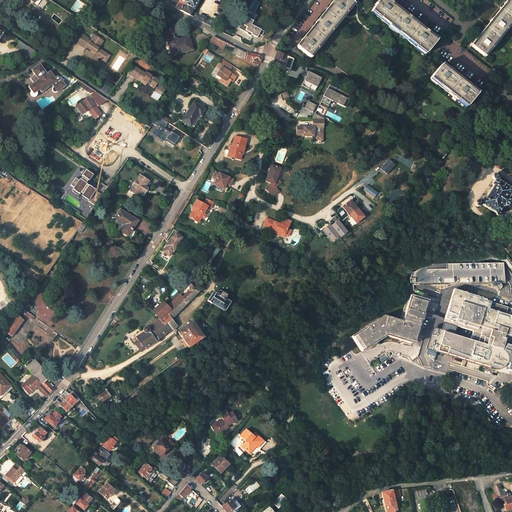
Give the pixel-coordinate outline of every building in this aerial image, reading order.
[(179,0),(175,7),(190,15),(193,9),(197,0),(179,0)] [(303,43),(298,48),(307,55),(350,1),(348,0),(336,0),(334,3),(333,2),(330,5),(332,6),(320,21),(318,20),(316,23),(317,24),(306,39),(304,38),(301,42),(303,43)] [(381,0),(379,0),(371,11),(424,54),(434,42),(426,35),(427,34),(424,31),(422,33),(408,21),(409,20),(405,17),(404,18),(390,7),(391,5),(387,3),(387,4),(381,0)] [(476,41),(472,47),(484,57),(511,21),(511,0),(508,0),(508,1),(506,0),(505,2),(504,4),(505,5),(493,20),(492,18),(489,22),(490,23),(479,38),(477,37),(475,40),(476,41)] [(247,12),(239,28),(248,32),(247,33),(251,35),(252,34),(257,37),(259,34),(261,36),(264,31),(251,25),(256,16),(247,12)] [(213,27),(215,23),(207,18),(205,23),(213,27)] [(99,49),(104,42),(103,41),(100,39),(94,36),(92,40),(88,45),(92,47),(90,50),(88,49),(85,53),(93,58),(95,56),(99,58),(102,61),(107,54),(99,49)] [(211,42),(225,49),(228,44),(215,37),(211,42)] [(78,43),(84,47),(85,46),(88,49),(90,50),(92,47),(88,45),(92,40),(89,38),(87,42),(81,38),(78,43)] [(172,56),(193,50),(189,38),(177,41),(177,40),(168,42),(172,56)] [(17,47),(24,52),(23,53),(32,59),(37,52),(21,41),(17,47)] [(259,64),(259,63),(261,64),(262,57),(249,54),(248,55),(237,48),(234,53),(247,60),(252,61),(251,64),(258,65),(259,64)] [(289,58),(277,53),(275,59),(274,63),(284,68),(289,58)] [(236,77),(228,73),(232,66),(223,61),(221,66),(219,65),(216,69),(220,71),(216,77),(222,80),(225,83),(224,85),(227,87),(231,82),(233,83),(236,77)] [(56,79),(50,71),(46,73),(39,64),(31,70),(35,76),(36,77),(35,83),(34,84),(29,87),(34,95),(39,91),(47,85),(48,82),(50,83),(52,85),(54,88),(53,89),(53,91),(53,92),(55,93),(56,93),(57,93),(66,87),(60,79),(59,80),(59,79),(59,78),(58,78),(56,78),(56,79)] [(440,66),(431,78),(467,107),(476,95),(467,87),(468,86),(465,83),(464,85),(449,73),(451,72),(448,69),(446,71),(440,66)] [(135,80),(141,71),(136,68),(130,77),(134,79),(135,80)] [(160,81),(146,72),(145,74),(141,71),(135,80),(141,84),(146,87),(147,84),(154,89),(160,81)] [(318,89),(323,80),(305,71),(302,77),(307,79),(303,87),(310,91),(313,86),(318,89)] [(178,76),(175,82),(180,85),(184,80),(178,76)] [(47,85),(39,91),(41,93),(52,85),(50,83),(48,82),(47,85)] [(80,87),(91,95),(94,91),(83,83),(80,87)] [(351,97),(331,86),(322,103),(329,107),(332,102),(344,108),(346,104),(348,104),(351,97)] [(92,96),(100,107),(102,105),(109,101),(97,93),(92,96)] [(290,100),(288,93),(281,96),(283,102),(290,100)] [(80,118),(90,111),(94,117),(96,120),(102,115),(90,98),(78,107),(79,108),(74,111),(80,118)] [(313,112),(316,105),(308,101),(305,108),(313,112)] [(195,104),(182,122),(191,128),(199,116),(201,117),(205,111),(195,104)] [(108,119),(115,123),(121,116),(114,111),(108,119)] [(158,117),(153,124),(157,127),(152,135),(164,143),(165,141),(173,147),(179,138),(170,133),(170,134),(164,130),(168,124),(158,117)] [(313,129),(298,128),(298,135),(304,135),(304,138),(315,138),(315,137),(318,137),(318,142),(324,142),(324,135),(321,135),(321,129),(324,129),(325,122),(313,121),(313,129)] [(126,134),(111,123),(105,131),(114,137),(112,139),(122,146),(127,138),(124,135),(126,134)] [(240,156),(242,151),(243,151),(246,141),(233,138),(230,148),(229,148),(226,157),(232,158),(231,160),(239,162),(240,156)] [(388,159),(380,169),(386,174),(394,164),(388,159)] [(277,181),(282,170),(273,167),(266,183),(272,185),(266,191),(274,198),(280,193),(276,189),(278,187),(277,186),(279,183),(277,181)] [(87,202),(94,206),(101,196),(95,191),(88,186),(88,187),(86,185),(86,184),(88,181),(89,181),(93,176),(86,171),(82,177),(83,177),(81,180),(80,180),(79,181),(75,179),(70,186),(89,199),(87,202)] [(233,181),(216,173),(213,179),(216,180),(215,184),(219,186),(218,188),(224,191),(226,186),(227,185),(228,187),(230,188),(233,181)] [(484,198),(483,197),(480,201),(479,200),(477,200),(476,200),(475,201),(474,203),(473,204),(474,205),(475,206),(476,207),(477,207),(478,207),(479,207),(480,207),(480,206),(481,205),(481,204),(497,214),(502,206),(506,206),(509,202),(508,198),(511,191),(511,189),(498,180),(498,179),(499,178),(500,176),(499,175),(499,174),(498,173),(497,173),(495,173),(494,173),(493,174),(492,175),(492,177),(493,179),(494,180),(491,184),(493,186),(484,198)] [(426,175),(422,181),(429,186),(433,179),(426,175)] [(139,176),(129,192),(138,197),(139,198),(142,192),(144,194),(148,189),(147,189),(145,188),(149,183),(139,176)] [(30,190),(18,183),(15,187),(27,195),(30,190)] [(371,189),(366,185),(363,191),(368,194),(371,189)] [(378,193),(371,189),(368,194),(374,199),(378,193)] [(193,212),(192,215),(191,215),(188,221),(198,225),(200,221),(202,222),(205,216),(202,215),(206,208),(209,209),(212,203),(204,200),(201,206),(194,203),(190,211),(193,212)] [(352,201),(343,208),(349,214),(348,215),(351,218),(357,224),(365,218),(352,201)] [(138,221),(121,210),(115,219),(125,225),(120,231),(132,239),(137,233),(132,230),(138,221)] [(280,233),(285,235),(288,237),(291,231),(287,229),(291,221),(283,218),(281,223),(280,226),(277,224),(278,223),(267,219),(263,227),(271,230),(275,231),(274,234),(279,236),(280,233)] [(320,229),(330,241),(337,236),(338,237),(346,231),(336,219),(329,225),(328,223),(320,229)] [(82,224),(74,234),(78,236),(85,226),(82,224)] [(178,244),(182,238),(175,234),(172,239),(171,238),(165,247),(166,247),(162,252),(169,257),(173,252),(173,253),(179,244),(178,244)] [(414,284),(503,283),(503,271),(503,262),(429,263),(412,271),(414,284)] [(238,286),(254,278),(252,274),(236,282),(238,286)] [(135,343),(141,352),(158,340),(172,330),(172,331),(176,327),(171,319),(198,292),(195,290),(195,289),(194,288),(192,287),(191,288),(188,286),(180,294),(168,306),(163,302),(153,311),(160,319),(157,322),(155,323),(148,328),(147,327),(145,327),(144,328),(143,329),(143,330),(143,331),(144,331),(135,337),(137,341),(135,343)] [(147,287),(135,299),(138,302),(149,290),(147,287)] [(502,352),(507,337),(511,338),(511,316),(507,316),(510,308),(483,300),(483,299),(453,289),(444,317),(441,316),(441,318),(441,319),(444,320),(443,323),(469,330),(477,333),(474,343),(466,341),(431,330),(424,355),(431,363),(432,358),(434,352),(494,370),(495,370),(497,370),(499,369),(500,369),(503,367),(504,364),(505,362),(506,360),(505,357),(504,354),(502,352)] [(453,289),(450,289),(441,316),(444,317),(453,289)] [(226,300),(229,297),(221,291),(219,293),(218,292),(217,293),(215,294),(213,293),(207,301),(211,304),(212,303),(223,311),(229,302),(226,300)] [(380,318),(348,336),(358,352),(383,338),(412,346),(425,300),(405,294),(397,323),(380,318)] [(18,327),(22,321),(21,320),(24,316),(32,321),(34,318),(21,310),(15,318),(5,334),(11,337),(14,333),(13,332),(17,327),(18,327)] [(148,316),(155,323),(157,322),(160,319),(153,311),(148,316)] [(192,322),(177,332),(180,337),(188,348),(203,338),(192,322)] [(477,333),(469,330),(466,341),(474,343),(477,333)] [(180,337),(177,332),(174,334),(175,336),(171,338),(173,341),(180,337)] [(511,351),(508,350),(502,370),(511,373),(511,351)] [(42,370),(33,360),(25,367),(50,392),(54,389),(39,373),(42,370)] [(0,396),(6,391),(5,389),(10,385),(0,375),(0,396)] [(33,375),(21,386),(29,394),(37,387),(40,391),(46,396),(50,392),(33,375)] [(102,403),(111,397),(107,391),(98,397),(102,403)] [(339,461),(282,394),(271,404),(328,471),(339,461)] [(77,402),(70,395),(65,400),(72,407),(77,402)] [(59,406),(67,413),(72,407),(65,400),(59,406)] [(218,413),(222,421),(220,422),(213,427),(211,428),(212,429),(215,435),(220,432),(224,433),(225,430),(223,427),(226,426),(235,421),(230,412),(226,414),(224,410),(218,413)] [(0,425),(2,428),(9,420),(11,422),(14,418),(9,412),(5,416),(0,412),(0,425)] [(57,422),(61,417),(55,412),(51,416),(50,415),(49,416),(49,415),(43,422),(47,426),(49,424),(53,427),(58,423),(57,422)] [(47,426),(43,422),(39,418),(37,421),(45,428),(47,426)] [(39,428),(31,437),(38,443),(42,439),(41,438),(45,433),(39,428)] [(257,447),(259,444),(263,440),(256,433),(253,436),(245,429),(239,435),(245,441),(243,443),(246,445),(246,448),(245,449),(249,453),(256,446),(257,447)] [(26,440),(28,442),(31,439),(25,433),(22,436),(26,440)] [(161,441),(165,436),(162,434),(156,441),(158,443),(161,441)] [(108,452),(112,447),(114,449),(117,445),(115,443),(117,441),(113,437),(111,440),(107,436),(100,445),(108,452)] [(161,457),(173,444),(169,440),(165,445),(161,441),(158,443),(156,441),(150,447),(161,457)] [(23,461),(30,453),(23,446),(15,454),(23,461)] [(95,452),(89,459),(97,466),(100,463),(99,461),(100,460),(101,461),(102,461),(105,457),(103,456),(103,455),(98,450),(96,453),(95,452)] [(229,465),(220,457),(212,465),(221,473),(229,465)] [(138,472),(144,477),(151,469),(145,464),(138,472)] [(189,466),(182,465),(181,474),(188,474),(189,466)] [(6,476),(9,479),(7,480),(12,484),(24,471),(20,468),(17,472),(15,470),(16,468),(14,466),(6,476)] [(79,467),(69,479),(74,483),(77,480),(77,481),(82,476),(81,475),(83,473),(82,472),(83,471),(79,467)] [(200,485),(207,478),(202,473),(196,480),(200,485)] [(106,484),(98,493),(105,499),(113,490),(106,484)] [(181,502),(190,489),(187,485),(176,498),(181,502)] [(499,501),(503,500),(504,504),(503,504),(505,511),(511,508),(510,507),(511,506),(511,496),(508,498),(506,492),(501,494),(498,485),(493,487),(496,494),(495,494),(497,501),(498,500),(499,501)] [(166,489),(162,494),(167,497),(171,492),(166,489)] [(395,511),(395,510),(396,510),(393,498),(392,491),(383,492),(381,492),(385,511),(395,511)] [(456,500),(460,511),(479,511),(478,509),(480,508),(475,493),(456,500)] [(85,505),(90,499),(84,494),(75,504),(82,511),(86,506),(85,505)] [(234,498),(222,507),(225,511),(234,511),(233,510),(240,505),(234,498)]
